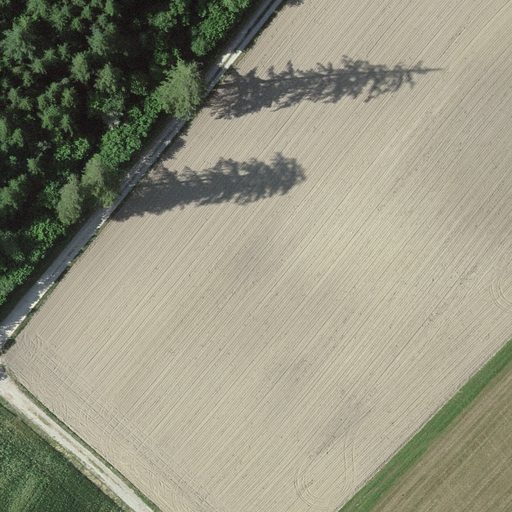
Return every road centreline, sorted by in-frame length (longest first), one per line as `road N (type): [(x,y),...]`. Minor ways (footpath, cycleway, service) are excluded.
road 1 (track): [(0,344),(285,0)]
road 2 (track): [(0,388),(140,511)]
